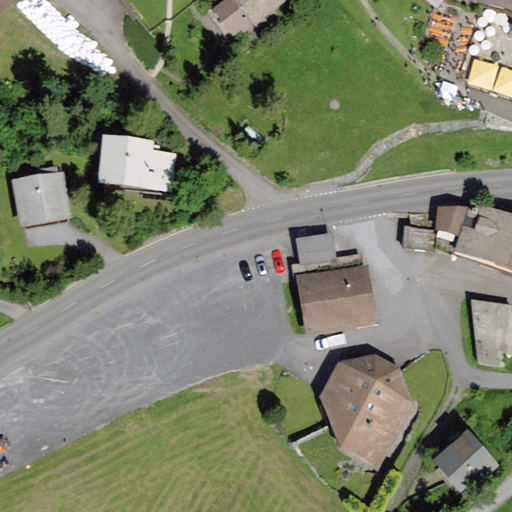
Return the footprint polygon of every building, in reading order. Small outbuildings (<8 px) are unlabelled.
[(0,0),(0,15),(15,0),(0,0)] [(277,0),(222,0),(213,8),(239,38),(281,4),(277,0)] [(434,0),(402,0),(423,15),(434,0)] [(511,0),(465,0),(461,13),(480,19),(511,29),(511,0)] [(172,147),(92,142),(89,185),(169,191),(172,147)] [(62,170),(10,181),(20,233),(73,223),(62,170)] [(511,225),(463,210),(429,212),(422,250),(511,276),(511,225)] [(328,233),(291,239),(295,263),(331,258),(330,252),(328,233)] [(357,248),(330,252),(331,258),(334,275),(361,270),(357,248)] [(331,258),(295,263),(297,280),(334,275),(331,258)] [(297,280),(293,281),(301,334),(374,324),(366,270),(361,270),(334,275),(297,280)] [(511,358),(511,303),(479,303),(478,358),(511,358)] [(367,363),(331,370),(313,407),(332,454),(381,470),(413,404),(400,374),(367,363)] [(457,441),(426,470),(455,501),(486,472),(457,441)]
